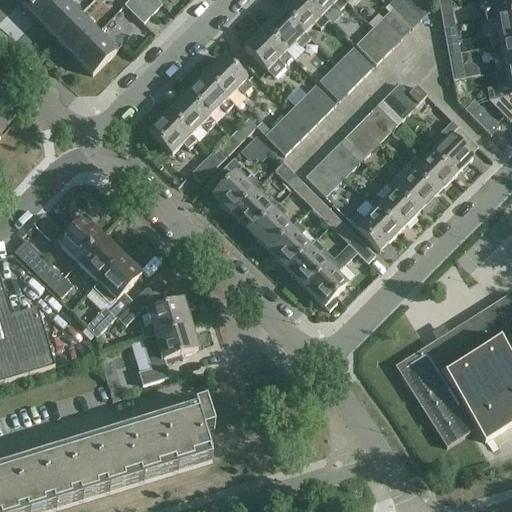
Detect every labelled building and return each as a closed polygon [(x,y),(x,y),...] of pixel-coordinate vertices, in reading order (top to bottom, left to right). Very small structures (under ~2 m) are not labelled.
[(37,23),(59,0),(23,0),(18,5),(37,23)] [(55,41),(78,18),(60,0),(59,0),(37,23),(55,41)] [(152,18),(135,0),(125,10),(143,27),(152,18)] [(134,0),(135,0),(152,18),(161,8),(153,0),(134,0)] [(328,24),(322,18),(303,0),(295,0),(281,14),(303,37),(314,26),(320,33),(328,24)] [(347,6),(340,0),(303,0),(322,18),(333,9),(338,14),(347,6)] [(404,0),(401,4),(420,23),(429,15),(414,0),(404,0)] [(511,19),(511,0),(490,0),(492,10),(484,11),(486,23),(494,21),(494,23),(511,19)] [(420,23),(401,4),(392,12),(412,32),(420,23)] [(443,32),(455,30),(450,5),(439,7),(443,32)] [(0,9),(0,40),(15,25),(0,9)] [(263,33),(291,61),(310,43),(303,37),(281,14),(263,33)] [(381,23),(401,43),(409,34),(389,14),(381,23)] [(73,60),(97,36),(78,18),(55,41),(73,60)] [(511,19),(494,23),(497,36),(488,38),(491,50),(511,46),(511,19)] [(365,24),(392,52),(401,43),(381,23),(373,31),(365,24)] [(392,52),(365,24),(357,32),(364,39),(364,40),(384,60),(392,52)] [(448,58),(459,56),(455,30),(443,32),(448,58)] [(272,81),(283,70),(291,61),(263,33),(244,52),(272,81)] [(97,36),(73,60),(92,79),(115,55),(97,36)] [(384,60),(364,40),(355,48),(375,68),(384,60)] [(495,75),(511,72),(511,46),(491,50),(495,75)] [(344,60),(364,79),(372,71),(353,51),(344,60)] [(459,56),(448,58),(453,84),(464,82),(459,56)] [(204,80),(227,103),(237,92),(243,98),(251,90),(246,84),(223,61),(221,64),(217,60),(202,75),(205,79),(204,80)] [(335,68),(355,88),(364,79),(344,60),(335,68)] [(328,76),(347,96),(355,88),(335,68),(328,76)] [(511,72),(495,75),(495,76),(497,90),(487,92),(489,104),(500,102),(511,99),(511,72)] [(347,96),(328,76),(318,85),(338,105),(347,96)] [(186,98),(209,121),(219,111),(224,117),(233,109),(227,103),(204,80),(186,98)] [(307,97),(327,117),(335,108),(315,88),(307,97)] [(399,88),(390,96),(410,116),(418,107),(408,97),(399,88)] [(408,97),(418,107),(426,100),(416,89),(408,97)] [(401,124),(410,116),(390,96),(381,105),(401,124)] [(298,105),(318,125),(327,117),(307,97),(298,105)] [(168,116),(191,139),(201,129),(207,135),(214,127),(208,121),(209,121),(186,98),(168,116)] [(503,137),(498,131),(499,130),(473,103),(464,113),(496,145),(503,137)] [(290,114),(310,134),(318,125),(298,105),(290,114)] [(369,117),(389,136),(397,129),(377,109),(369,117)] [(281,122),(301,142),(310,134),(290,114),(281,122)] [(191,139),(168,116),(149,135),(171,158),(182,147),(188,153),(196,145),(191,139)] [(389,136),(369,117),(361,125),(381,145),(389,136)] [(273,130),(293,150),(301,142),(281,122),(273,130)] [(246,140),(255,132),(247,124),(238,132),(246,140)] [(381,145),(361,125),(352,134),(372,154),(381,145)] [(431,157),(431,158),(454,180),(472,162),(469,160),(477,151),(455,129),(448,136),(450,138),(440,149),(434,143),(426,151),(431,157)] [(293,150),(273,130),(264,139),(284,159),(293,150)] [(372,154),(352,134),(343,143),(363,163),(372,154)] [(228,158),(237,150),(229,142),(220,150),(228,158)] [(331,155),(351,175),(359,167),(339,147),(331,155)] [(351,175),(331,155),(322,163),(342,183),(351,175)] [(200,187),(219,168),(209,158),(191,177),(200,187)] [(413,176),(412,176),(435,199),(454,180),(431,158),(421,167),(415,162),(407,170),(413,176)] [(213,200),(231,218),(254,195),(244,185),(250,179),(233,162),(205,190),(213,199),(213,200)] [(342,183),(322,163),(314,172),(334,192),(342,183)] [(274,175),(293,193),(301,185),(282,167),(274,175)] [(334,192),(314,172),(305,181),(325,201),(334,192)] [(434,201),(435,199),(412,176),(402,186),(396,180),(388,189),(394,195),(393,195),(416,218),(424,210),(428,214),(438,205),(434,201)] [(319,203),(301,185),(293,193),(311,212),(319,203)] [(254,196),(254,195),(231,218),(250,237),(272,214),(273,214),(279,209),(260,190),(254,196)] [(416,218),(393,195),(383,205),(378,199),(369,208),(375,214),(398,236),(416,218)] [(337,222),(319,203),(311,212),(329,230),(337,222)] [(272,214),(250,237),(268,255),(291,232),(282,223),(287,217),(279,209),(273,214),(272,214)] [(398,236),(375,214),(365,224),(359,218),(351,227),(379,255),(398,236)] [(78,267),(103,241),(83,223),(82,224),(77,220),(67,231),(71,235),(58,248),(78,267)] [(355,240),(337,222),(329,230),(348,248),(355,240)] [(291,232),(268,255),(286,273),(315,244),(298,228),(292,233),(291,232)] [(375,259),(355,240),(348,248),(367,267),(375,259)] [(78,267),(98,287),(123,261),(103,241),(78,267)] [(315,244),(286,273),(305,292),(327,269),(327,268),(319,261),(325,255),(315,244)] [(141,278),(123,261),(98,287),(116,304),(141,278)] [(33,274),(53,293),(63,282),(44,263),(33,274)] [(324,310),(328,314),(336,307),(332,303),(346,288),(336,277),(342,272),(333,263),(327,268),(327,269),(305,292),(324,311),(324,310)] [(63,282),(53,293),(61,301),(72,290),(63,282)] [(0,387),(54,371),(36,313),(11,321),(0,285),(0,387)] [(395,370),(446,451),(476,432),(484,445),(511,427),(511,297),(511,296),(395,370)] [(116,321),(136,301),(121,316),(111,306),(86,331),(96,341),(116,321)] [(136,301),(116,321),(125,330),(145,310),(136,301)] [(143,344),(190,329),(182,304),(148,314),(152,328),(140,332),(143,344)] [(165,369),(163,364),(197,354),(190,329),(143,344),(141,344),(150,374),(139,377),(142,389),(169,381),(165,369)] [(122,396),(112,366),(100,370),(110,400),(122,396)] [(0,511),(42,511),(211,460),(203,435),(214,432),(206,406),(194,409),(197,418),(0,479),(0,511)]
